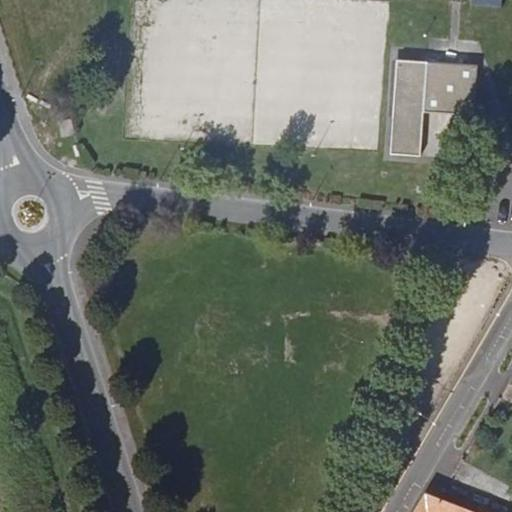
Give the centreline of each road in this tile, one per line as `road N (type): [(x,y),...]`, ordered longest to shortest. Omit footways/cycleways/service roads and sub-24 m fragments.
road 1 (residential): [(66,197),(511,245)]
road 2 (unclassified): [(120,511),(40,255)]
road 3 (residential): [(396,511),(511,319)]
